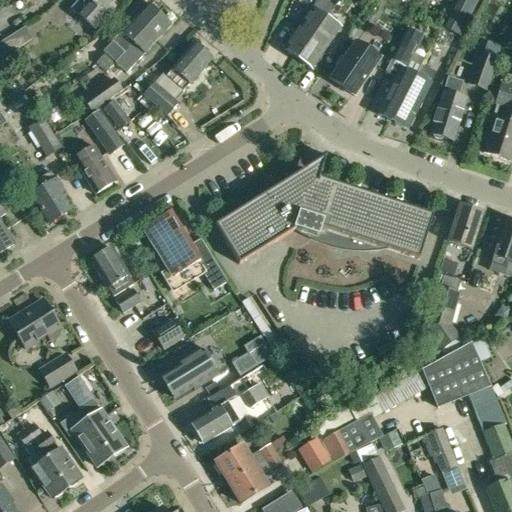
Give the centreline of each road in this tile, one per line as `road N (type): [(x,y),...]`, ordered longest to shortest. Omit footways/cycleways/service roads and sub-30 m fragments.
road 1 (unknown): [(177,178),(247,285),(306,318),(335,321),(368,316),(414,288),(449,180)]
road 2 (residential): [(51,257),(299,102)]
road 3 (residential): [(511,199),(340,136),(299,102)]
road 4 (residential): [(171,452),(51,257)]
road 5 (residential): [(299,102),(183,0)]
